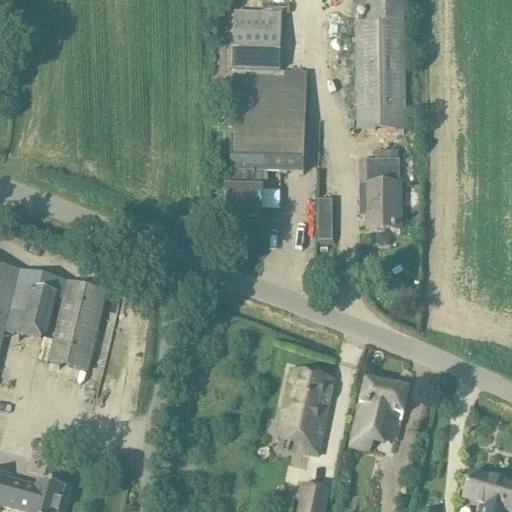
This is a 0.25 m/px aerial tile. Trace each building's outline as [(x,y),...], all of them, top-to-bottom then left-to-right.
[(366,0),(367,24),(354,25),(356,134),(407,134),(404,0),(366,0)] [(262,219),(262,193),(268,193),(268,177),(305,178),(307,76),(280,75),(281,16),(235,16),(234,73),(230,172),(225,172),(225,191),(225,218),(262,219)] [(399,164),(399,154),(374,154),(374,164),(360,164),(360,203),(366,203),(367,235),(401,234),(401,186),(400,186),(399,164)] [(336,202),(321,202),(321,243),(336,243),(336,202)] [(0,357),(5,335),(41,344),(47,338),(57,297),(17,287),(21,274),(0,268),(0,357)] [(67,284),(53,343),(44,342),(38,363),(48,365),(89,376),(108,295),(67,284)] [(291,373),(277,440),(286,442),(285,445),(301,449),(300,457),(319,461),(322,445),(334,382),(291,373)] [(410,392),(365,381),(348,451),(370,456),(372,446),(384,449),(397,445),(410,392)] [(9,476),(0,473),(0,510),(0,509),(10,511),(59,511),(65,491),(39,483),(37,490),(8,482),(9,476)] [(508,511),(509,509),(503,507),(509,487),(471,476),(463,505),(479,509),(477,511),(508,511)] [(511,511),(511,488),(509,487),(503,507),(509,509),(508,511),(511,511)] [(326,511),(330,493),(302,488),(296,511),(326,511)]
